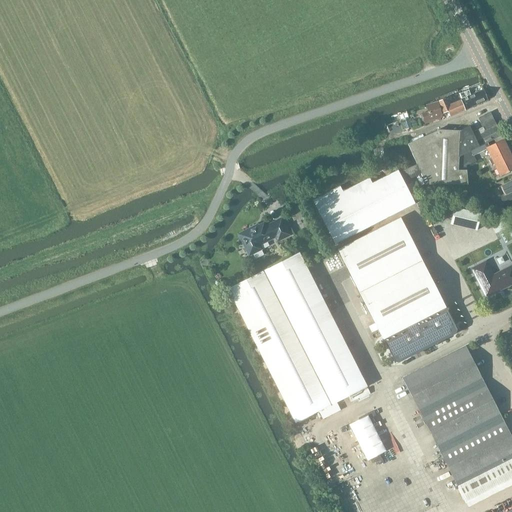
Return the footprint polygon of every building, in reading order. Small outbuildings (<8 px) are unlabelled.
[(467,109),(487,100),(483,91),(471,95),(468,90),(459,94),(461,99),(463,99),(467,109)] [(450,117),(465,111),(461,101),(450,105),(448,99),(446,99),(445,98),(438,101),(443,113),(448,112),(450,117)] [(438,102),(426,106),(428,112),(422,114),(420,116),(422,122),(424,122),(425,124),(440,119),(439,115),(442,115),(438,102)] [(478,119),(483,128),(483,130),(496,124),(490,113),(478,119)] [(473,135),(476,141),(482,139),(484,144),(487,143),(501,136),(496,124),(483,130),(483,128),(477,131),(478,133),(473,135)] [(417,165),(421,174),(426,185),(435,185),(435,184),(468,185),(466,170),(458,170),(462,155),(479,147),(476,141),(473,135),(470,127),(460,132),(437,131),(407,145),(417,165)] [(511,157),(504,140),(490,147),(487,148),(488,150),(500,176),(511,170),(511,157)] [(466,167),(476,162),(474,157),(488,150),(487,148),(490,147),(487,143),(484,144),(479,147),(462,155),(458,170),(466,170),(466,167)] [(421,174),(417,165),(412,167),(407,169),(399,173),(398,171),(372,184),(369,179),(342,192),(340,187),(312,201),(335,245),(414,204),(403,182),(411,178),(416,176),(421,174)] [(500,196),(503,202),(511,200),(511,194),(511,193),(511,192),(511,181),(500,187),(504,194),(500,196)] [(445,217),(452,219),(450,225),(477,231),(481,214),(455,207),(444,205),(443,213),(445,217)] [(492,223),(497,232),(509,226),(505,217),(492,223)] [(264,223),(249,231),(247,230),(238,235),(249,256),(262,249),(260,245),(276,237),(278,242),(290,235),(282,218),(266,227),(264,223)] [(400,219),(338,251),(360,293),(362,299),(395,365),(455,335),(456,330),(400,219)] [(299,253),(255,275),(228,289),(296,423),(367,387),(299,253)] [(511,266),(493,276),(486,262),(472,269),(485,296),(501,288),(502,290),(511,284),(511,266)] [(403,379),(457,486),(511,458),(511,440),(465,347),(403,379)] [(348,446),(354,444),(346,426),(315,439),(328,469),(353,458),(348,446)] [(427,502),(404,511),(427,511),(431,511),(427,502)]
